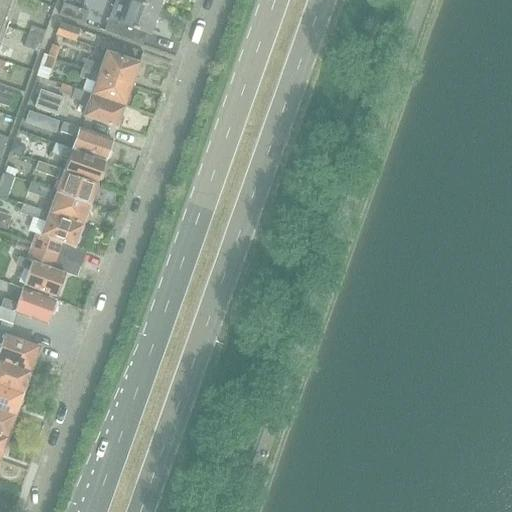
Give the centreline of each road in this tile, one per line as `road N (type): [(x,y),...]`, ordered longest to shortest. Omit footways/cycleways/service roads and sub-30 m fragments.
road 1 (primary): [(273,0),(92,511)]
road 2 (residential): [(39,511),(219,0)]
road 3 (primary): [(136,511),(316,0)]
